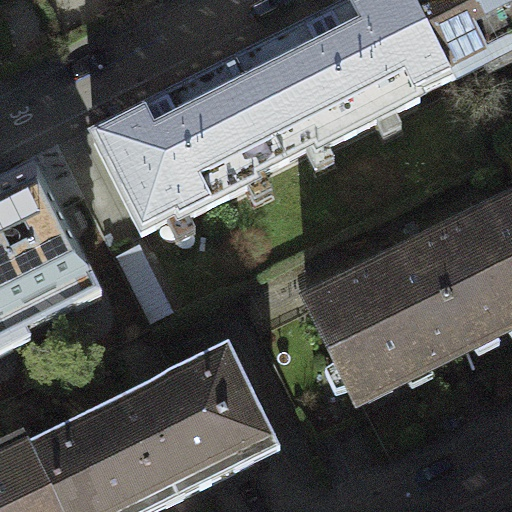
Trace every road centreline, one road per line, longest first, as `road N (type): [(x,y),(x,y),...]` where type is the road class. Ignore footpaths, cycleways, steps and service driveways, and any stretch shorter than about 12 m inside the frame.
road 1 (residential): [(0,121),(239,0)]
road 2 (residential): [(511,448),(382,511)]
